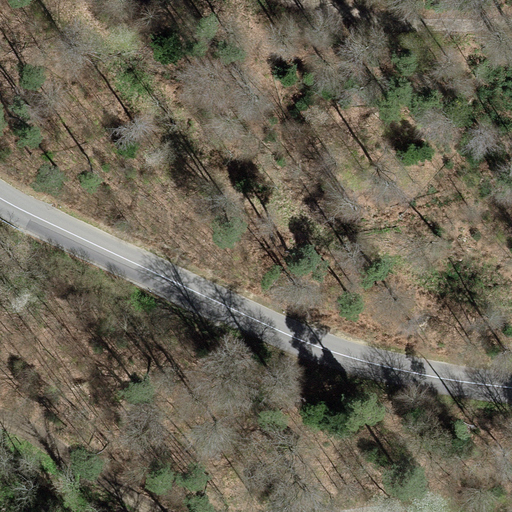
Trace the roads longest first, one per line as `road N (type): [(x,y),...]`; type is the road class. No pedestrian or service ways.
road 1 (track): [(55,0),(195,158),(268,212),(370,261),(511,302)]
road 2 (tertiary): [(0,197),(300,340),(381,365),(511,387)]
road 3 (track): [(511,22),(396,22),(288,0)]
